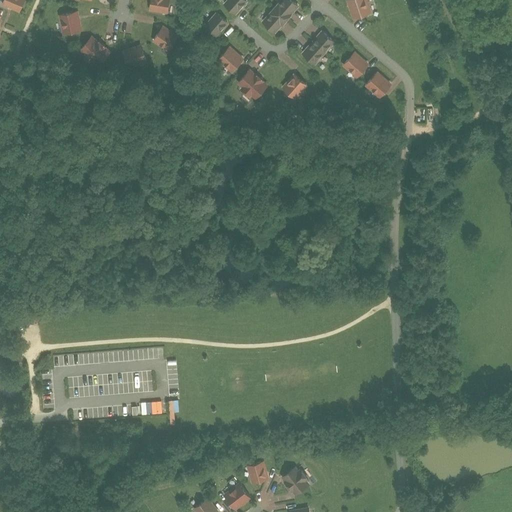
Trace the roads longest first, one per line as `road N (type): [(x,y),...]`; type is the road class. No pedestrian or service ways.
road 1 (track): [(0,110),(67,102),(123,114),(303,105),(389,115),(411,131),(477,106),(501,64)]
road 2 (track): [(41,415),(34,360),(41,346),(168,336),(259,342),(326,331),(398,292)]
road 3 (residential): [(401,511),(398,292),(411,131)]
road 4 (residential): [(321,2),(408,84),(411,131)]
